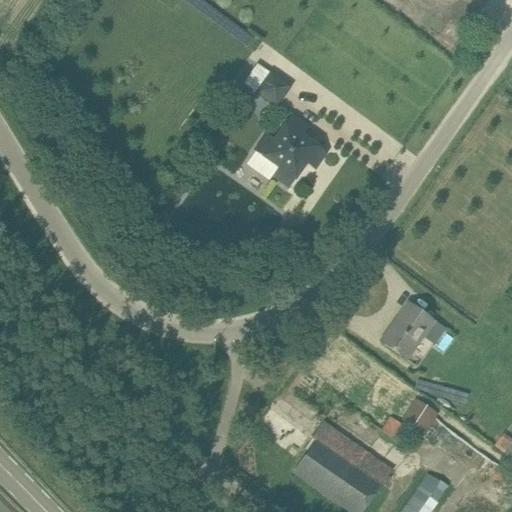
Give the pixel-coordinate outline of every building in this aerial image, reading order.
[(258,62),(244,80),(256,90),(270,72),(258,62)] [(257,92),(276,106),(290,87),(271,73),(257,92)] [(272,176),(289,188),(306,164),(314,170),(326,153),(302,136),(308,128),(291,116),(274,141),(265,136),(254,151),(278,168),(272,176)] [(408,303),(381,341),(406,360),(423,337),(433,344),(444,329),(434,322),(434,321),(408,303)] [(402,420),(424,435),(437,415),(415,400),(402,420)] [(391,417),(381,431),(397,442),(406,428),(391,417)] [(323,422),(319,428),(312,437),(311,438),(315,442),(304,457),(293,473),(348,511),(362,511),(381,486),(356,468),(366,453),(323,422)] [(439,483),(428,476),(413,498),(403,511),(418,511),(430,497),(436,501),(444,489),(437,485),(439,483)]
